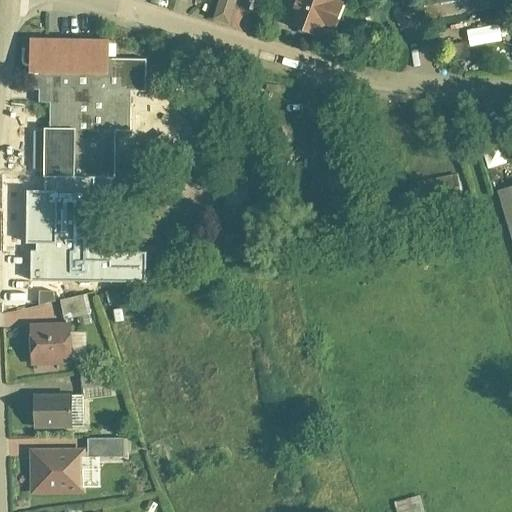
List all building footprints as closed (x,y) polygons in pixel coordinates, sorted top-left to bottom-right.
[(215,0),(220,1),(214,18),(254,31),(264,0),(215,0)] [(338,3),(328,0),(280,0),(273,31),(315,42),(318,33),(329,36),(338,3)] [(439,0),(443,20),(497,11),(494,0),(439,0)] [(492,20),(462,20),(462,35),(492,35),(492,20)] [(23,97),(34,96),(36,182),(111,181),(110,131),(128,131),(127,96),(142,95),(141,62),(102,62),(102,44),(25,45),(25,63),(22,63),(23,97)] [(420,180),(425,201),(458,192),(452,171),(420,180)] [(511,189),(492,196),(511,257),(511,189)] [(23,246),(25,285),(61,283),(60,251),(45,252),(45,245),(48,245),(47,213),(5,215),(6,246),(23,246)] [(58,302),(60,322),(83,320),(80,299),(58,302)] [(25,354),(26,368),(68,366),(66,331),(24,333),(25,354)] [(327,423),(317,390),(298,396),(307,429),(327,423)] [(26,397),(28,430),(82,427),(80,398),(69,399),(69,395),(26,397)] [(80,499),(80,492),(97,492),(97,463),(117,463),(117,440),(71,440),(71,453),(27,453),(27,499),(80,499)] [(393,511),(421,511),(419,495),(392,499),(393,511)]
